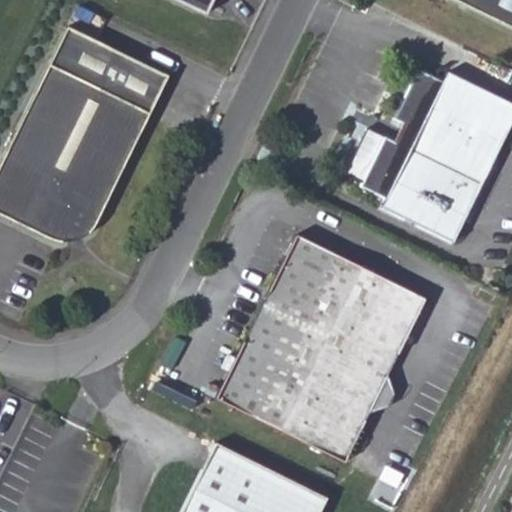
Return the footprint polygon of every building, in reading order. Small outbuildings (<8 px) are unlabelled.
[(174,0),(202,14),(208,0),(174,0)] [(511,0),(450,0),(511,30),(511,0)] [(0,158),(0,215),(43,236),(53,240),(64,240),(75,237),(85,232),(93,224),(96,218),(166,77),(65,27),(0,158)] [(436,71),(411,59),(397,86),(397,97),(396,105),(394,111),(392,118),(390,124),(387,130),(385,135),(384,139),(359,127),(341,164),(359,173),(358,177),(382,188),(376,197),(444,232),(510,96),(441,62),(436,71)] [(397,97),(397,86),(387,107),(394,111),(397,97)] [(387,130),(364,118),(359,127),(384,139),(385,135),(387,130)] [(290,229),(211,394),(336,455),(416,290),(290,229)] [(204,439),(168,511),(306,511),(315,495),(204,439)]
